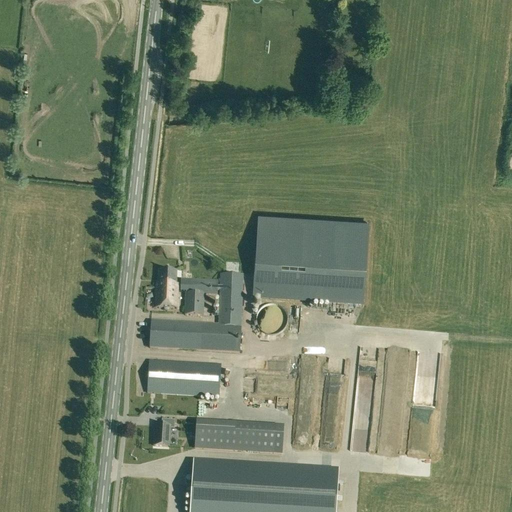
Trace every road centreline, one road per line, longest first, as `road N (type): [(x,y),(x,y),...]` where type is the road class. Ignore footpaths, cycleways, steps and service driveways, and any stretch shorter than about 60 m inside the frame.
road 1 (secondary): [(100,511),(157,0)]
road 2 (track): [(346,511),(343,451),(355,331),(511,341)]
